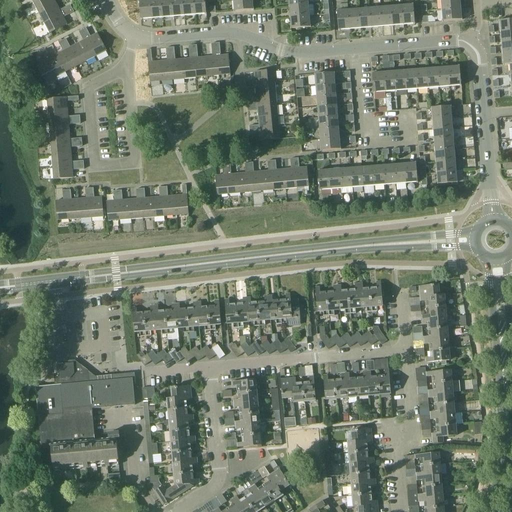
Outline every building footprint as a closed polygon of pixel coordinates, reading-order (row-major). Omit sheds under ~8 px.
[(40,0),(34,4),(39,14),(56,5),(53,0),(40,0)] [(139,1),(141,21),(152,20),(150,0),(139,1)] [(161,0),(152,0),(150,0),(152,20),(163,19),(161,0)] [(172,0),(161,0),(163,19),(174,18),(172,0)] [(183,0),(172,0),(174,18),(185,17),(183,0)] [(183,0),(185,17),(195,16),(194,0),(183,0)] [(207,15),(205,0),(194,0),(195,16),(207,15)] [(253,11),(252,0),(247,0),(233,1),(234,13),(253,11)] [(443,0),(441,0),(442,11),(461,9),(460,0),(443,0)] [(44,24),(61,15),(56,5),(39,14),(44,24)] [(415,24),(413,5),(402,6),(404,25),(415,24)] [(289,8),(290,18),(309,17),(308,6),(289,8)] [(404,25),(402,6),(391,7),(393,26),(404,25)] [(393,26),(391,7),(380,8),(382,27),(393,26)] [(382,27),(380,8),(370,9),(371,28),(382,27)] [(371,28),(370,9),(359,10),(361,29),(371,28)] [(442,22),(462,21),(461,9),(442,11),(442,22)] [(361,29),(359,10),(348,11),(350,30),(361,29)] [(337,12),(339,31),(350,30),(348,11),(337,12)] [(67,25),(61,15),(44,24),(50,34),(67,25)] [(291,29),(310,28),(309,17),(290,18),(291,29)] [(511,20),(500,22),(501,33),(511,31),(511,20)] [(511,31),(501,33),(502,44),(511,42),(511,31)] [(106,52),(98,35),(87,40),(96,57),(106,52)] [(77,45),(86,62),(96,57),(87,40),(77,45)] [(511,42),(502,44),(503,55),(511,53),(511,42)] [(77,45),(67,51),(76,68),(86,62),(77,45)] [(67,51),(57,56),(65,73),(76,68),(67,51)] [(504,65),(509,65),(511,64),(511,53),(503,55),(504,65)] [(65,73),(57,56),(46,61),(55,78),(65,73)] [(230,75),(228,56),(216,57),(218,76),(230,75)] [(216,57),(205,58),(207,77),(218,76),(216,57)] [(205,58),(194,59),(196,79),(207,77),(205,58)] [(194,59),(182,61),(184,80),(196,79),(194,59)] [(36,67),(45,84),(55,78),(46,61),(36,67)] [(173,81),(184,80),(182,61),(171,62),(173,81)] [(173,81),(171,62),(160,63),(162,82),(173,81)] [(148,64),(150,83),(162,82),(160,63),(148,64)] [(461,86),(460,67),(449,68),(450,87),(461,86)] [(438,69),(439,88),(450,87),(449,68),(438,69)] [(427,70),(428,89),(439,88),(438,69),(427,70)] [(416,71),(418,90),(428,89),(427,70),(416,71)] [(273,71),(254,73),(255,80),(255,84),(274,82),(273,71)] [(405,72),(407,91),(418,90),(416,71),(405,72)] [(405,72),(395,73),(396,91),(407,91),(405,72)] [(396,91),(395,73),(384,74),(385,92),(396,91)] [(334,74),(315,75),(316,86),(335,85),(334,74)] [(372,74),(374,93),(385,92),(384,74),(372,74)] [(274,82),(255,84),(256,88),(257,95),(276,93),(275,83),(274,82)] [(336,95),(335,85),(316,86),(317,97),(336,95)] [(276,93),(257,95),(257,96),(257,103),(258,107),(277,105),(276,94),(276,93)] [(336,95),(317,97),(318,108),(337,106),(336,95)] [(66,98),(47,100),(48,112),(67,110),(66,98)] [(277,105),(258,107),(258,111),(259,118),(278,116),(277,106),(277,105)] [(337,106),(318,108),(319,119),(338,117),(337,106)] [(451,107),(432,109),(433,120),(452,118),(451,107)] [(68,121),(67,110),(48,112),(49,123),(68,121)] [(278,116),(259,118),(259,119),(260,125),(260,129),(279,128),(278,117),(278,116)] [(338,117),(319,119),(320,130),(339,128),(338,117)] [(433,120),(434,131),(453,129),(452,118),(433,120)] [(69,133),(68,121),(49,123),(50,134),(69,133)] [(279,128),(260,129),(260,134),(261,142),(280,140),(279,128)] [(339,128),(320,130),(321,140),(340,139),(339,128)] [(434,131),(435,142),(454,140),(453,129),(434,131)] [(69,133),(50,134),(51,146),(70,144),(69,133)] [(321,151),(341,150),(340,139),(321,140),(321,151)] [(435,142),(436,152),(455,151),(454,140),(435,142)] [(71,155),(70,144),(51,146),(52,157),(71,155)] [(436,152),(437,163),(456,161),(455,151),(436,152)] [(72,167),(71,155),(52,157),(52,168),(72,167)] [(437,163),(437,174),(457,172),(456,161),(437,163)] [(417,164),(405,165),(407,184),(418,183),(417,164)] [(395,166),(396,184),(407,184),(405,165),(395,166)] [(373,167),(374,186),(385,185),(384,166),(373,167)] [(395,166),(384,166),(385,185),(396,184),(395,166)] [(73,178),(72,167),(52,168),(53,180),(73,178)] [(362,168),(364,187),(374,186),(373,167),(362,168)] [(299,169),(295,169),(297,188),(309,187),(307,168),(299,169)] [(351,169),(353,188),(364,187),(362,168),(351,169)] [(284,170),(286,189),(297,188),(295,169),(291,170),(284,170)] [(340,170),(342,189),(353,188),(351,169),(340,170)] [(277,171),(273,171),(274,190),(275,190),(286,189),(284,170),(277,171)] [(330,171),(331,190),(342,189),(340,170),(330,171)] [(261,172),(263,191),(274,190),(273,171),(268,172),(261,172)] [(318,172),(320,191),(331,190),(330,171),(318,172)] [(254,173),(250,173),(252,192),(263,191),(261,172),(254,173)] [(438,185),(458,183),(457,172),(437,174),(438,185)] [(239,174),(238,174),(240,193),(252,192),(250,173),(245,174),(239,174)] [(231,175),(227,176),(229,194),(240,193),(238,174),(231,175)] [(223,176),(216,177),(217,195),(229,194),(227,176),(223,176)] [(187,196),(175,197),(177,216),(189,215),(187,196)] [(164,198),(166,217),(177,216),(175,197),(164,198)] [(104,217),(102,198),(90,199),(92,218),(104,217)] [(153,199),(154,218),(166,217),(164,198),(153,199)] [(79,200),(80,219),(92,218),(90,199),(79,200)] [(141,199),(130,200),(131,220),(143,219),(141,199)] [(141,199),(143,219),(154,218),(153,199),(141,199)] [(80,219),(79,200),(67,201),(69,220),(80,219)] [(118,201),(120,220),(131,220),(130,200),(118,201)] [(56,202),(57,221),(69,220),(67,201),(56,202)] [(107,202),(108,221),(120,220),(118,201),(107,202)] [(377,289),(370,289),(372,312),(377,312),(377,307),(383,306),(381,283),(376,283),(377,289)] [(363,290),(362,284),(359,285),(361,309),(367,308),(367,313),(372,312),(370,289),(363,290)] [(355,285),(356,290),(348,291),(351,314),(356,314),(355,309),(361,309),(359,285),(355,285)] [(419,287),(420,298),(450,296),(450,295),(444,295),(439,296),(438,285),(419,287)] [(346,315),(351,314),(348,291),(341,292),(341,286),(337,287),(339,311),(345,310),(346,315)] [(334,292),(327,293),(329,317),(335,316),(334,311),(339,311),(337,287),(334,287),(334,292)] [(316,289),(318,313),(324,312),(324,317),(329,317),(327,293),(320,294),(320,288),(316,289)] [(286,300),(279,300),(281,324),(300,323),(300,319),(299,308),(291,308),(290,295),(285,295),(286,300)] [(272,296),(268,297),(270,320),(275,320),(276,325),(281,324),(279,300),(272,301),(272,296)] [(451,299),(450,296),(420,298),(420,302),(425,301),(426,308),(445,307),(444,300),(451,299)] [(264,302),(257,302),(260,327),(265,326),(265,321),(270,320),(268,297),(264,297),(264,302)] [(250,298),(246,299),(249,322),(254,322),(254,327),(260,327),(257,302),(250,303),(250,298)] [(243,304),(236,305),(238,328),(243,328),(243,323),(249,322),(246,299),(243,299),(243,304)] [(229,300),(225,300),(227,324),(233,324),(233,329),(238,328),(236,305),(229,305),(229,300)] [(215,302),(215,307),(208,307),(211,332),(216,331),(216,326),(221,325),(219,302),(215,302)] [(193,304),(194,309),(187,309),(189,334),(195,333),(194,328),(199,327),(197,303),(193,304)] [(202,308),(201,303),(197,303),(199,327),(205,327),(206,332),(211,332),(208,307),(202,308)] [(172,306),(172,311),(166,311),(168,336),(167,336),(168,340),(179,339),(178,329),(176,305),(172,306)] [(180,305),(176,305),(178,329),(183,329),(184,334),(189,334),(187,309),(180,310),(180,305)] [(151,313),(144,313),(146,337),(152,337),(151,332),(156,331),(154,307),(150,307),(151,313)] [(162,331),(162,336),(167,336),(168,336),(166,311),(159,312),(158,307),(154,307),(156,331),(162,331)] [(422,316),(422,320),(446,317),(445,307),(426,308),(427,315),(422,316)] [(137,309),(132,310),(135,333),(141,333),(141,338),(146,337),(144,313),(137,314),(137,309)] [(447,328),(446,317),(422,320),(422,323),(427,323),(428,330),(447,328)] [(424,337),(424,341),(448,339),(447,328),(428,330),(429,337),(424,337)] [(374,335),(381,345),(387,341),(380,331),(374,335)] [(363,336),(371,347),(377,342),(369,332),(363,336)] [(353,337),(360,347),(366,343),(358,333),(353,337)] [(342,338),(349,348),(355,345),(347,334),(342,338)] [(277,335),(272,335),(272,344),(280,354),(285,350),(278,340),(277,335)] [(331,339),(338,349),(344,345),(337,335),(331,339)] [(333,346),(326,336),(321,340),(328,350),(333,346)] [(307,345),(307,338),(296,338),(297,346),(307,345)] [(283,343),(291,353),(296,350),(288,339),(283,343)] [(449,349),(448,339),(424,341),(424,345),(429,344),(430,351),(449,349)] [(262,345),(269,355),(274,352),(267,341),(262,345)] [(251,346),(258,356),(264,352),(256,342),(251,346)] [(240,347),(248,357),(253,353),(246,343),(240,347)] [(229,348),(237,358),(242,354),(234,344),(229,348)] [(212,349),(220,360),(225,356),(218,346),(212,349)] [(201,351),(209,361),(214,357),(207,347),(201,351)] [(191,352),(198,362),(203,358),(196,348),(191,352)] [(180,353),(187,363),(193,359),(185,349),(180,353)] [(449,350),(449,349),(430,351),(431,358),(426,359),(426,363),(450,361),(456,360),(455,349),(449,350)] [(158,355),(166,364),(171,361),(164,350),(158,355)] [(169,353),(177,364),(182,360),(175,350),(169,353)] [(148,355),(155,366),(161,362),(153,351),(148,355)] [(137,357),(144,367),(150,363),(142,353),(137,357)] [(38,416),(41,449),(51,448),(53,469),(62,468),(62,471),(66,470),(66,468),(83,466),(84,469),(88,469),(87,466),(105,464),(105,467),(109,467),(109,464),(118,463),(117,441),(95,443),(92,409),(89,383),(89,376),(74,364),(59,365),(59,375),(54,375),(55,386),(35,388),(38,416)] [(385,376),(378,376),(380,395),(391,394),(389,370),(385,371),(385,376)] [(427,373),(427,377),(432,376),(433,383),(452,382),(451,370),(427,373)] [(363,373),(364,377),(357,378),(359,397),(369,396),(367,372),(363,373)] [(371,372),(367,372),(369,396),(380,395),(378,376),(371,377),(371,372)] [(342,379),(336,380),(337,399),(348,398),(346,374),(342,375),(342,379)] [(350,374),(346,374),(348,398),(359,397),(357,378),(350,379),(350,374)] [(328,376),(324,376),(326,400),(337,399),(336,380),(329,381),(328,376)] [(310,382),(303,383),(305,402),(316,401),(314,377),(309,378),(310,382)] [(135,406),(133,379),(118,381),(119,391),(120,403),(120,407),(135,406)] [(292,379),(279,380),(281,399),(293,398),(294,398),(292,379)] [(292,379),(294,398),(293,398),(294,403),(305,402),(303,383),(296,384),(295,379),(292,379)] [(232,383),(233,387),(238,386),(238,393),(257,392),(256,380),(232,383)] [(118,381),(104,382),(89,383),(92,409),(120,407),(120,403),(119,391),(118,381)] [(433,390),(428,391),(429,394),(453,393),(452,382),(433,383),(433,390)] [(191,387),(172,388),(173,399),(192,397),(191,387)] [(239,400),(234,401),(234,405),(258,402),(257,392),(238,393),(239,400)] [(434,398),(434,405),(454,403),(453,393),(429,394),(429,398),(434,398)] [(173,399),(168,400),(169,410),(188,409),(187,402),(192,401),(192,397),(173,399)] [(234,405),(235,408),(239,408),(240,415),(259,413),(258,402),(234,405)] [(435,412),(430,412),(430,416),(454,414),(454,403),(434,405),(435,412)] [(188,409),(169,410),(170,422),(194,419),(194,415),(189,416),(188,409)] [(241,422),(236,422),(236,426),(260,424),(259,413),(240,415),(241,422)] [(430,416),(431,420),(436,420),(436,426),(455,424),(454,414),(430,416)] [(165,428),(171,428),(171,432),(190,430),(189,423),(194,423),(194,419),(170,422),(165,422),(165,428)] [(236,426),(237,430),(241,429),(242,436),(261,434),(260,424),(236,426)] [(437,434),(432,434),(432,438),(433,444),(444,443),(443,437),(456,436),(455,424),(436,426),(437,434)] [(353,442),(348,442),(348,443),(371,441),(370,429),(352,431),(353,442)] [(190,430),(171,432),(172,443),(196,440),(196,437),(190,437),(190,430)] [(238,444),(238,448),(262,446),(261,434),(242,436),(243,443),(238,444)] [(196,444),(196,440),(172,443),(173,454),(192,452),(191,445),(196,444)] [(371,441),(348,443),(348,453),(367,452),(367,445),(372,444),(371,441)] [(289,458),(304,458),(303,448),(288,448),(289,458)] [(192,452),(173,454),(174,464),(198,462),(197,458),(192,459),(192,452)] [(368,459),(367,452),(348,453),(349,464),(373,462),(373,458),(368,459)] [(439,453),(434,454),(415,455),(415,460),(420,459),(421,466),(440,464),(439,453)] [(198,462),(174,464),(175,475),(194,473),(193,466),(198,466),(198,462)] [(373,466),(373,462),(349,464),(350,475),(369,474),(368,466),(373,466)] [(416,474),(417,477),(440,475),(440,464),(421,466),(421,473),(416,474)] [(280,492),(289,486),(279,470),(270,476),(280,492)] [(164,506),(188,490),(187,485),(200,484),(199,480),(194,481),(194,473),(175,475),(176,488),(168,494),(163,487),(155,492),(164,506)] [(350,475),(351,486),(375,484),(374,480),(370,480),(369,474),(350,475)] [(441,486),(440,475),(417,477),(417,481),(422,481),(422,488),(441,486)] [(270,483),(264,487),(274,502),(283,496),(280,492),(270,476),(267,478),(270,483)] [(351,486),(348,486),(348,496),(352,496),(352,497),(371,495),(370,488),(375,488),(375,484),(351,486)] [(255,486),(252,488),(265,508),(274,502),(264,487),(258,491),(255,486)] [(418,495),(418,499),(442,497),(441,486),(422,488),(423,495),(418,495)] [(252,495),(246,498),(254,511),(259,511),(265,508),(252,488),(249,490),(252,495)] [(372,502),(371,495),(352,497),(353,507),(358,507),(377,506),(376,501),(372,502)] [(443,507),(442,497),(418,499),(419,503),(424,502),(424,509),(443,507)] [(237,498),(234,500),(241,511),(254,511),(246,498),(240,502),(237,498)] [(233,506),(228,510),(228,511),(241,511),(234,500),(231,502),(233,506)] [(322,501),(314,506),(317,510),(325,505),(322,501)]
